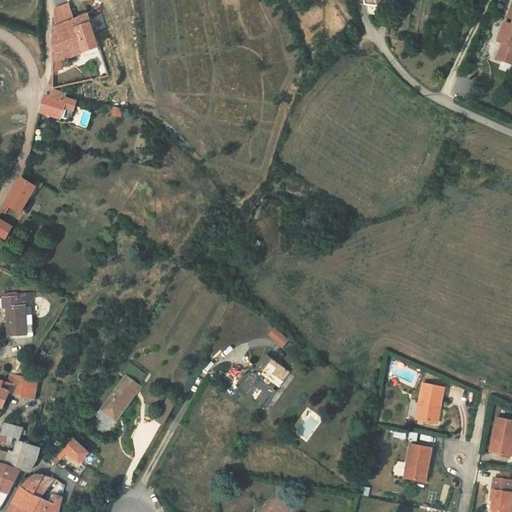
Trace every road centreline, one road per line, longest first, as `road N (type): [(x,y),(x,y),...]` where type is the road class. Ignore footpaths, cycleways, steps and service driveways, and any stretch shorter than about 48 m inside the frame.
road 1 (residential): [(511,133),(403,74),(379,44),(362,0)]
road 2 (unclassified): [(0,199),(22,153),(36,91),(27,56),(0,35)]
road 3 (residential): [(60,511),(66,474),(36,460),(22,467),(0,502)]
